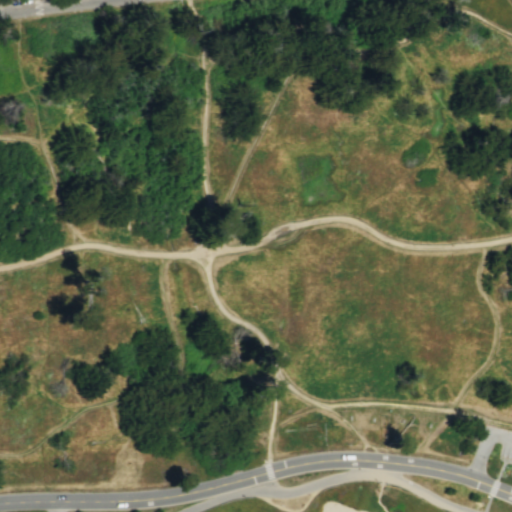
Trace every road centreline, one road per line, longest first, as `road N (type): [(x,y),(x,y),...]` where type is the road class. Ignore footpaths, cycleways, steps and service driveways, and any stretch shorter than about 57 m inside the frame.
road 1 (track): [(0,267),(85,244),(205,255),(319,218),(345,218),(387,241),(420,247),(511,237)]
road 2 (tertiary): [(511,494),(414,466),(342,461),(139,499),(0,503)]
road 3 (track): [(205,255),(216,302),(255,329),(275,369),(265,463)]
